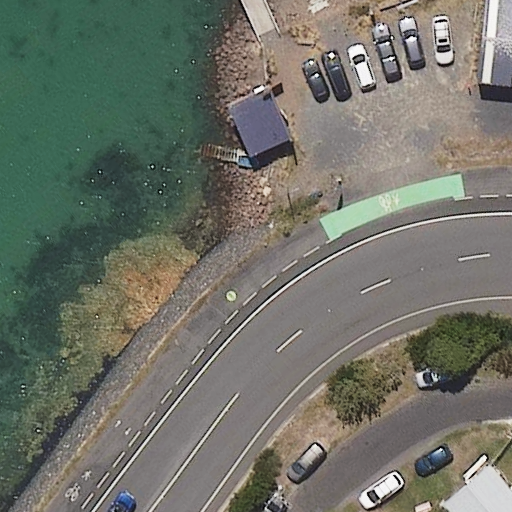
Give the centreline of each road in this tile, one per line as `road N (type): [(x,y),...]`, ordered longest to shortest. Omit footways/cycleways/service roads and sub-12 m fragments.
road 1 (secondary): [(511,252),(379,282),(338,305),(231,399),(149,511)]
road 2 (residential): [(511,401),(440,405),(363,453),(302,511)]
